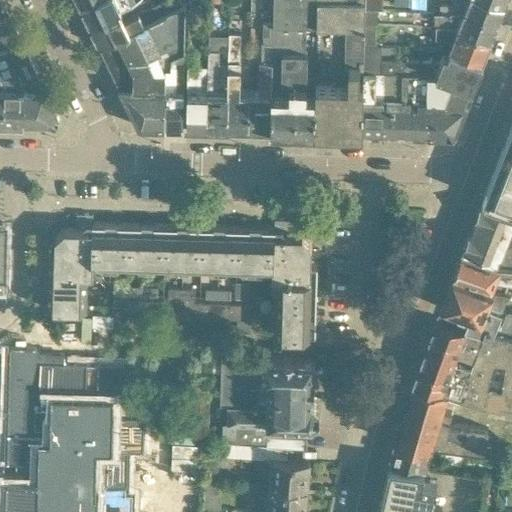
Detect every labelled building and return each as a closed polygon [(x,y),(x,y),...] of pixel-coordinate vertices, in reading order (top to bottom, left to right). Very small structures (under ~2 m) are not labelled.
[(0,0),(0,25),(12,20),(9,15),(3,2),(2,0),(0,0)] [(90,0),(80,5),(91,28),(121,13),(118,7),(131,0),(90,0)] [(306,27),(317,27),(317,0),(273,0),(273,26),(306,27)] [(366,24),(366,10),(366,0),(317,0),(317,27),(346,27),(358,27),(358,32),(366,32),(366,24)] [(382,10),(382,0),(366,0),(366,10),(377,10),(382,10)] [(465,10),(498,22),(504,6),(488,0),(452,0),(452,4),(448,4),(448,3),(440,3),(441,11),(465,10)] [(91,28),(99,44),(166,12),(161,1),(124,18),(121,13),(91,28)] [(165,127),(166,92),(167,67),(172,68),(172,63),(185,63),(186,3),(166,12),(99,44),(122,91),(137,124),(141,127),(151,127),(165,127)] [(377,24),(377,10),(366,10),(366,24),(376,24),(377,24)] [(491,40),(498,22),(465,10),(441,11),(436,11),(436,22),(461,21),(458,29),(491,40)] [(14,24),(1,30),(4,38),(8,49),(13,62),(20,79),(25,77),(31,89),(24,89),(23,124),(55,124),(59,118),(54,108),(45,89),(29,56),(20,37),(14,24)] [(375,45),(376,24),(366,24),(366,32),(366,44),(375,45)] [(272,92),(272,130),(293,130),(295,52),(306,52),(306,27),(273,26),(273,41),(273,51),(273,63),(272,92)] [(482,63),(491,40),(458,29),(452,27),(435,27),(435,39),(452,40),(448,50),(482,63)] [(4,88),(3,123),(23,124),(24,89),(24,88),(13,62),(8,49),(0,51),(0,39),(4,38),(1,30),(0,30),(0,76),(1,78),(4,88)] [(229,62),(227,128),(250,129),(251,94),(240,94),(241,62),(242,33),(230,32),(229,37),(229,51),(229,62)] [(258,41),(258,95),(251,94),(250,129),(272,130),(272,92),(273,63),(273,51),(273,41),(258,41)] [(432,74),(472,89),(482,63),(448,50),(446,52),(444,51),(440,61),(438,60),(406,59),(380,58),(380,46),(375,45),(366,44),(365,72),(383,73),(398,73),(405,73),(415,73),(428,73),(432,74)] [(209,66),(208,128),(227,128),(229,62),(218,62),(219,51),(209,51),(209,66)] [(295,52),(293,130),(315,131),(316,90),(306,90),(306,52),(295,52)] [(189,65),(187,127),(208,128),(209,66),(189,65)] [(176,68),(172,68),(167,67),(166,92),(165,127),(183,128),(183,127),(184,94),(175,93),(176,68)] [(316,90),(315,131),(363,133),(364,85),(359,85),(359,67),(346,67),(345,85),(317,84),(316,90)] [(363,133),(383,133),(385,99),(382,99),(383,73),(365,72),(364,85),(363,133)] [(385,99),(383,133),(428,135),(428,124),(430,124),(430,119),(419,119),(418,118),(414,118),(415,73),(405,73),(398,73),(383,73),(382,99),(385,99)] [(456,131),(472,89),(432,74),(428,73),(415,73),(414,118),(418,118),(419,119),(430,119),(430,124),(428,124),(428,135),(449,136),(456,131)] [(511,120),(482,197),(511,208),(511,120)] [(483,198),(475,217),(511,231),(511,208),(482,197),(483,198)] [(80,223),(80,227),(65,227),(55,236),(54,255),(48,255),(48,272),(87,273),(87,272),(93,273),(93,261),(273,266),(273,278),(278,278),(276,332),(315,333),(317,263),(311,263),(312,243),(302,233),(291,233),(291,219),(275,218),(274,226),(93,222),(93,214),(76,213),(76,223),(80,223)] [(511,231),(475,217),(469,232),(497,244),(511,244),(511,231)] [(469,232),(462,249),(499,263),(511,264),(511,244),(497,244),(469,232)] [(511,264),(499,263),(462,249),(453,273),(492,286),(507,289),(510,281),(511,280),(511,264)] [(87,273),(48,272),(47,290),(87,291),(87,273)] [(453,273),(441,303),(441,304),(441,305),(442,305),(442,306),(443,306),(468,318),(464,328),(484,335),(486,328),(493,330),(511,332),(511,310),(510,310),(509,311),(508,311),(507,312),(506,313),(506,314),(503,323),(497,320),(509,290),(507,289),(492,286),(453,273)] [(115,277),(115,281),(115,285),(128,286),(128,277),(115,277)] [(238,281),(237,290),(250,290),(250,285),(251,282),(238,281)] [(115,285),(114,294),(128,294),(128,286),(115,285)] [(132,294),(145,295),(146,286),(133,286),(132,294)] [(159,287),(146,286),(145,295),(158,295),(159,287)] [(182,296),(183,287),(169,287),(169,295),(182,296)] [(196,288),(183,287),(182,296),(196,296),(196,288)] [(206,297),(219,297),(220,289),(207,288),(206,297)] [(232,289),(220,289),(219,297),(232,298),(232,289)] [(47,290),(47,292),(47,308),(86,309),(87,291),(47,290)] [(250,290),(237,290),(237,298),(250,299),(250,290)] [(182,296),(169,295),(169,301),(168,308),(168,316),(195,317),(195,309),(196,302),(196,296),(182,296)] [(127,307),(127,299),(113,299),(113,306),(127,307)] [(141,307),(141,300),(127,299),(127,307),(141,307)] [(155,308),(155,300),(141,300),(141,307),(155,308)] [(168,308),(169,301),(155,300),(155,308),(168,308)] [(209,310),(209,302),(196,302),(195,309),(209,310)] [(223,310),(223,302),(209,302),(209,310),(223,310)] [(236,311),(236,303),(223,302),(223,310),(236,311)] [(236,311),(250,311),(250,303),(236,303),(236,311)] [(113,306),(113,314),(126,315),(127,307),(113,306)] [(127,307),(126,315),(140,315),(141,307),(127,307)] [(155,308),(141,307),(140,315),(154,315),(155,308)] [(168,308),(155,308),(154,315),(168,316),(168,308)] [(113,314),(93,313),(93,326),(113,326),(113,314)] [(237,318),(236,333),(249,333),(250,318),(237,318)] [(436,318),(417,368),(511,382),(511,332),(493,330),(486,328),(484,335),(464,328),(436,318)] [(132,511),(133,493),(126,493),(126,486),(127,486),(128,450),(144,450),(144,416),(129,415),(129,398),(130,398),(131,363),(98,362),(98,363),(87,363),(87,362),(65,361),(65,353),(42,352),(36,347),(18,346),(10,346),(7,460),(7,462),(16,462),(15,478),(6,478),(5,511),(12,511),(11,511),(132,511)] [(315,359),(315,357),(264,355),(264,358),(260,358),(260,353),(222,351),(220,406),(228,406),(228,422),(224,422),(223,439),(267,440),(267,435),(268,423),(306,424),(306,426),(308,426),(308,424),(310,424),(310,425),(312,425),(312,424),(319,419),(319,407),(313,400),(313,389),(314,389),(314,378),(314,359),(315,359)] [(417,368),(412,385),(447,392),(451,393),(481,403),(511,407),(511,382),(417,368)] [(412,385),(395,442),(467,453),(484,455),(485,448),(489,449),(491,434),(487,434),(488,427),(449,421),(452,411),(442,408),(447,392),(412,385)] [(307,438),(307,437),(306,436),(306,437),(267,435),(267,440),(267,445),(286,447),(286,446),(307,447),(307,446),(307,438)] [(389,463),(425,468),(428,456),(432,456),(432,458),(465,463),(467,453),(395,442),(389,463)] [(263,485),(306,488),(309,460),(294,459),(286,458),(286,447),(267,445),(227,443),(226,455),(272,459),(271,473),(264,473),(263,485)] [(209,446),(209,457),(217,457),(221,453),(221,447),(209,446)] [(389,463),(377,511),(415,511),(423,478),(425,469),(425,468),(389,463)] [(433,511),(437,481),(423,478),(415,511),(433,511)] [(257,495),(256,511),(267,511),(304,511),(306,488),(263,485),(262,495),(257,495)] [(221,506),(221,495),(205,494),(205,505),(221,506)]
